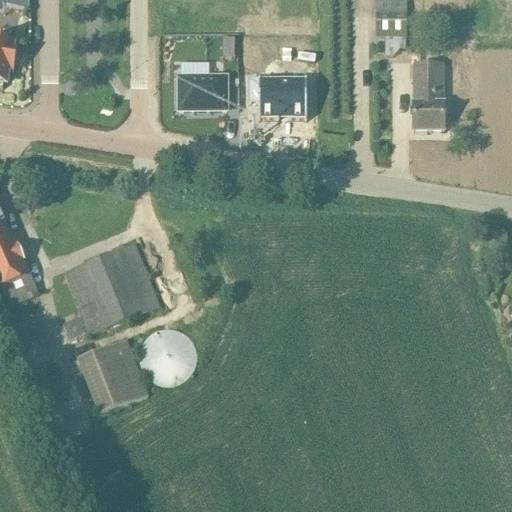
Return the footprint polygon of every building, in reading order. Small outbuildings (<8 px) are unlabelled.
[(31,10),(31,0),(10,0),(10,10),(31,10)] [(168,0),(168,30),(185,30),(185,14),(206,14),(206,0),(168,0)] [(206,0),(206,14),(227,14),(227,30),(243,30),(243,0),(206,0)] [(243,0),(243,30),(260,30),(260,13),(281,13),(280,0),(243,0)] [(280,0),(281,13),(302,13),(301,30),(319,30),(318,0),(280,0)] [(374,2),(375,42),(407,41),(406,1),(374,2)] [(0,91),(3,92),(4,88),(6,88),(9,76),(12,76),(16,53),(13,52),(15,43),(0,40),(0,91)] [(412,68),(413,106),(412,106),(412,137),(445,136),(445,106),(444,106),(444,67),(412,68)] [(226,82),(178,82),(179,99),(179,116),(227,115),(226,82)] [(260,84),(248,84),(248,107),(258,107),(258,125),(260,125),(260,123),(305,124),(305,125),(306,125),(307,84),(305,84),(305,85),(260,85),(260,84)] [(0,309),(3,316),(39,299),(31,281),(33,280),(12,233),(7,235),(0,218),(0,309)] [(63,278),(80,321),(63,328),(69,343),(80,339),(82,344),(89,341),(161,313),(135,249),(63,278)] [(171,327),(134,358),(165,395),(202,364),(171,327)] [(100,421),(149,401),(127,345),(77,365),(100,421)]
